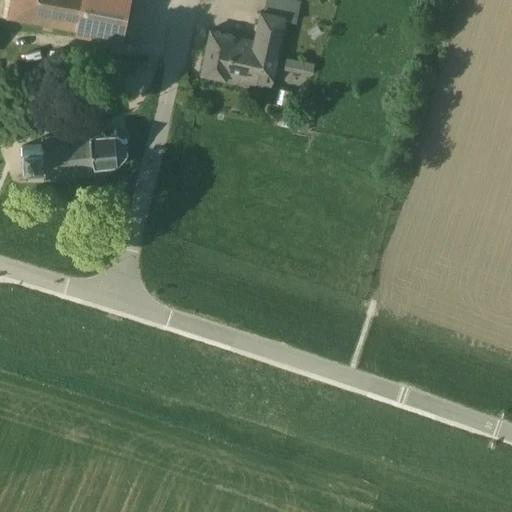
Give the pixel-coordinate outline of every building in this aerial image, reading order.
[(9,0),(6,18),(74,31),(120,40),(127,0),(9,0)] [(225,77),(269,87),(284,17),(259,12),(253,39),(235,35),(209,29),(200,75),(225,81),(225,77)] [(286,58),(283,70),(312,76),(315,64),(286,58)] [(280,90),(277,104),(288,106),(291,92),(280,90)] [(300,110),(297,129),(307,130),(310,112),(300,110)] [(276,112),(274,124),(284,126),(286,114),(276,112)] [(126,157),(127,153),(124,152),(124,143),(127,142),(125,138),(124,139),(113,132),(114,128),(111,128),(109,132),(101,132),(101,129),(98,129),(98,133),(89,135),(88,131),(39,138),(39,143),(19,145),(20,169),(42,166),(43,175),(94,168),(94,165),(103,165),(103,167),(106,167),(106,164),(113,163),(114,167),(118,166),(117,162),(122,156),(126,157)]
